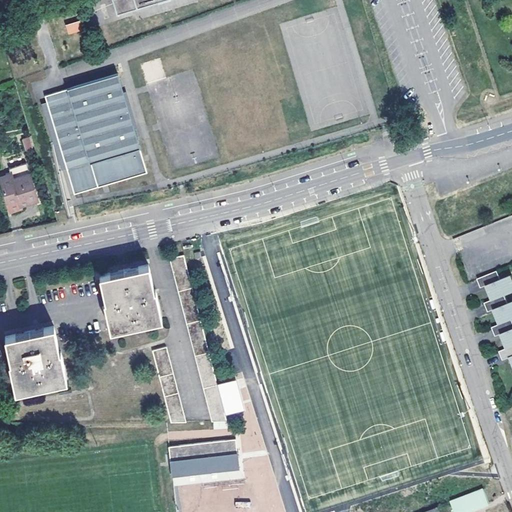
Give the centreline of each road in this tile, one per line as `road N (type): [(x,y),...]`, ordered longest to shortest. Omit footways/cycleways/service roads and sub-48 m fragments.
road 1 (residential): [(0,262),(252,205),(405,158)]
road 2 (residential): [(405,158),(511,474)]
